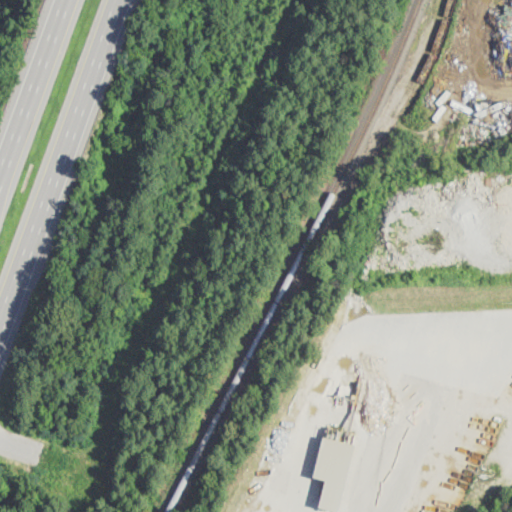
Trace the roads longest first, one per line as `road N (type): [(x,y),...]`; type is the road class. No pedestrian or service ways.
road 1 (primary): [(0,327),(119,0)]
road 2 (primary): [(66,0),(0,180)]
